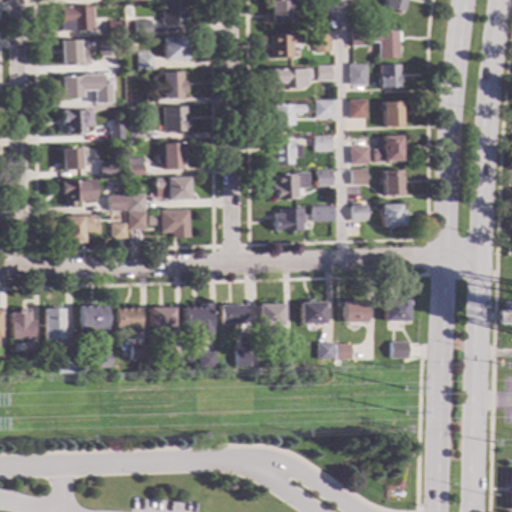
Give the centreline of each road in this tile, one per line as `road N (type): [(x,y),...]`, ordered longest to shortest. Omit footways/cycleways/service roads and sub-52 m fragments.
road 1 (residential): [(477,259),(0,271)]
road 2 (primary): [(474,354),(497,0)]
road 3 (primary): [(463,0),(441,348)]
road 4 (residential): [(18,271),(15,0)]
road 5 (residential): [(229,265),(228,0)]
road 6 (primary): [(441,348),(434,511)]
road 7 (primary): [(469,511),(474,354)]
